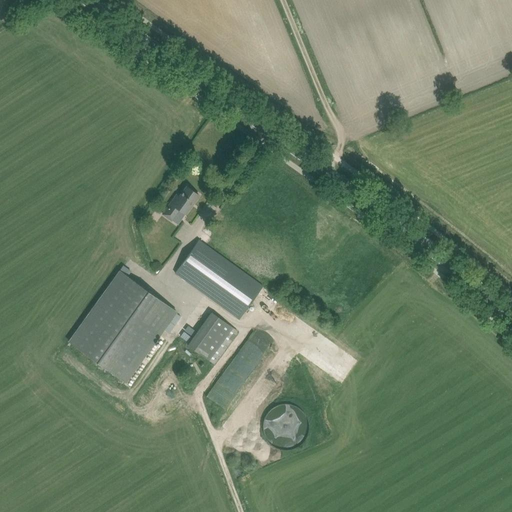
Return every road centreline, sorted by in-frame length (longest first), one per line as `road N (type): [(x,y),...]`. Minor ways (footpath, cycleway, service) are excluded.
road 1 (secondary): [(511,315),(85,0)]
road 2 (track): [(284,0),(336,140),(511,280)]
road 3 (track): [(240,511),(196,396),(258,316)]
